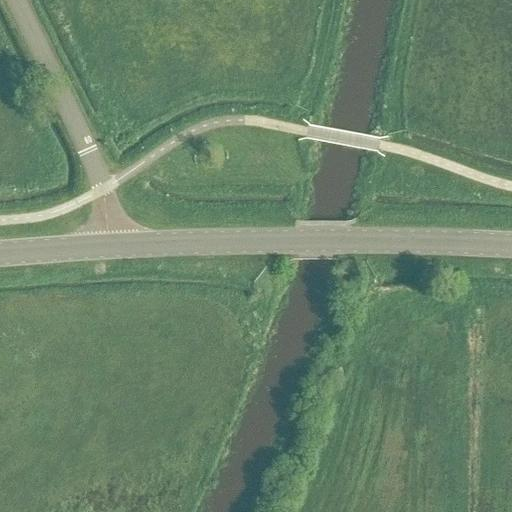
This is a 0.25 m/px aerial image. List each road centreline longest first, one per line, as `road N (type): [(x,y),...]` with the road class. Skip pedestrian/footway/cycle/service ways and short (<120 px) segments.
road 1 (unclassified): [(107,246),(105,190),(17,0)]
road 2 (tertiary): [(511,248),(285,244)]
road 3 (tertiary): [(107,246),(285,244)]
